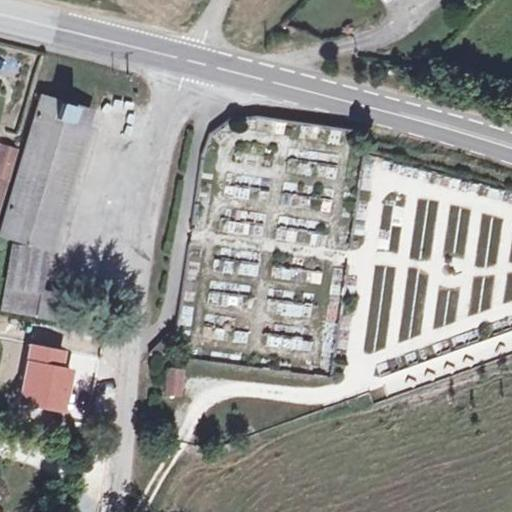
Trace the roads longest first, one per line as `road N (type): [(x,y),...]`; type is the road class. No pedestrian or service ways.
road 1 (residential): [(188,61),(160,141),(139,260),(113,511)]
road 2 (secondary): [(511,148),(188,61)]
road 3 (secondary): [(188,61),(0,15)]
